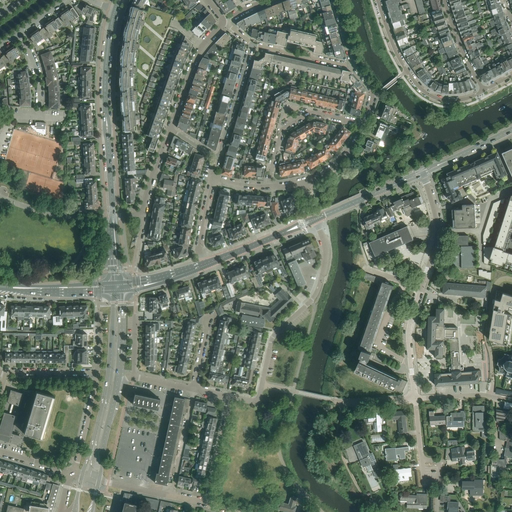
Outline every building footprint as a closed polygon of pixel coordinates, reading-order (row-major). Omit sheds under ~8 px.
[(214,0),(224,12),(225,13),(230,10),(225,2),(222,4),(218,0),(214,0)] [(235,6),(231,0),(224,0),(225,2),(230,10),(235,6)] [(295,22),(287,0),(286,0),(285,0),(285,1),(282,2),(284,11),(287,10),(291,22),(295,22)] [(297,7),(294,0),(287,0),(295,22),(298,21),(297,17),(295,13),(294,8),(297,7)] [(304,8),(300,0),(294,0),(297,7),(297,10),(301,9),(304,8)] [(330,5),(328,0),(327,0),(317,3),(318,8),(317,8),(318,9),(330,5)] [(403,7),(403,5),(400,6),(399,2),(402,1),(401,0),(386,0),(384,1),(385,1),(386,4),(385,4),(386,6),(387,9),(389,16),(391,20),(392,23),(391,23),(392,23),(403,20),(407,18),(405,13),(402,13),(401,10),(404,9),(403,7)] [(425,11),(421,0),(415,0),(420,16),(420,15),(426,14),(425,11)] [(284,11),(282,2),(276,4),(280,19),(283,18),(282,12),(284,11)] [(501,7),(500,2),(487,5),(488,10),(501,7)] [(201,10),(203,8),(200,3),(194,8),(195,8),(200,12),(201,11),(201,10)] [(463,9),(468,7),(467,4),(467,3),(452,8),(453,12),(463,9)] [(94,12),(92,11),(93,8),(86,5),(85,8),(83,7),(84,6),(78,4),(74,7),(79,15),(81,11),(86,13),(85,15),(89,17),(86,24),(86,25),(92,25),(94,12)] [(280,19),(276,4),(270,7),(272,11),(270,12),(272,16),(273,16),(274,16),(277,15),(278,20),(280,19)] [(140,20),(143,11),(131,7),(128,17),(127,17),(126,19),(143,23),(144,21),(140,20)] [(215,21),(205,7),(204,7),(203,8),(201,10),(201,11),(202,11),(207,16),(204,18),(211,25),(215,22),(215,21)] [(272,11),(270,7),(264,9),(267,21),(270,20),(269,18),(272,17),(272,16),(270,12),(272,11)] [(503,12),(502,9),(501,7),(488,10),(486,11),(487,13),(493,12),(493,15),(503,12)] [(79,17),(72,8),(69,10),(67,9),(64,11),(70,20),(73,18),(75,19),(79,17)] [(267,21),(264,9),(256,12),(261,22),(265,20),(266,24),(262,25),(263,27),(269,26),(268,23),(267,21)] [(444,15),(442,9),(434,12),(434,11),(432,12),(429,13),(431,19),(444,15)] [(333,17),(331,10),(323,13),(319,14),(321,21),(324,20),(333,17)] [(70,20),(64,11),(60,14),(61,16),(57,18),(63,27),(67,24),(66,23),(70,20)] [(261,22),(256,12),(249,16),(254,25),(261,22)] [(504,16),(503,12),(493,15),(494,17),(487,20),(487,22),(490,21),(504,16)] [(445,21),(444,15),(431,19),(433,25),(436,23),(437,24),(446,21),(445,21)] [(189,20),(186,18),(185,16),(180,20),(184,25),(189,20)] [(211,25),(204,18),(203,16),(198,21),(200,22),(207,29),(208,28),(211,25)] [(254,25),(249,16),(242,19),(243,20),(247,26),(250,25),(251,26),(251,25),(251,26),(254,25)] [(468,22),(467,21),(473,19),(472,16),(456,21),(458,26),(468,22)] [(506,22),(505,18),(504,16),(490,21),(492,27),(496,25),(506,22)] [(335,23),(333,17),(324,20),(324,22),(321,23),(322,27),(325,26),(335,23)] [(63,27),(57,18),(54,21),(52,19),(49,22),(55,31),(58,28),(60,30),(63,27)] [(143,25),(143,23),(126,19),(126,20),(127,21),(124,31),(137,34),(139,24),(142,25),(143,25)] [(469,26),(469,25),(476,22),(475,19),(468,22),(458,26),(459,30),(469,26)] [(247,26),(243,20),(242,20),(240,21),(236,23),(236,25),(243,31),(246,27),(247,26)] [(403,20),(392,23),(394,29),(403,26),(402,26),(405,25),(403,20)] [(448,27),(446,21),(437,24),(437,26),(432,28),(433,31),(433,32),(448,27)] [(51,33),(55,31),(49,22),(45,24),(46,26),(42,29),(49,38),(52,35),(51,33)] [(207,29),(200,22),(196,27),(203,34),(207,29)] [(494,29),(491,30),(492,32),(495,31),(508,26),(506,22),(496,25),(497,28),(494,29)] [(337,30),(335,23),(325,26),(327,33),(337,30)] [(84,27),(83,33),(94,34),(95,29),(95,26),(92,25),(86,25),(86,28),(84,27)] [(203,34),(196,27),(194,25),(192,26),(191,25),(188,29),(199,38),(203,34)] [(407,30),(405,25),(402,26),(403,26),(394,29),(396,34),(407,30)] [(469,26),(459,30),(461,34),(477,28),(479,27),(478,25),(470,28),(470,26),(469,26)] [(492,33),(491,33),(492,36),(496,34),(497,37),(500,35),(510,31),(509,28),(508,26),(495,31),(492,32),(492,33)] [(449,31),(449,30),(448,27),(433,32),(433,31),(426,34),(426,33),(424,35),(424,36),(426,39),(429,38),(428,38),(427,36),(434,33),(434,34),(436,33),(439,32),(440,34),(449,31)] [(258,31),(258,30),(252,28),(250,37),(251,37),(252,38),(253,38),(254,38),(256,39),(258,31)] [(267,42),(271,29),(268,28),(268,33),(264,32),(262,41),(267,42)] [(478,32),(477,28),(461,34),(462,38),(463,38),(478,32)] [(49,38),(42,29),(39,31),(38,29),(34,32),(40,41),(43,38),(45,40),(49,38)] [(274,44),(276,35),(272,34),(273,30),(271,29),(267,42),(274,44)] [(293,43),(296,30),(290,29),(289,34),(283,32),(280,45),(285,46),(286,41),(293,43)] [(464,42),(480,35),(479,34),(479,32),(484,31),(485,31),(484,29),(483,30),(478,32),(463,38),(464,42)] [(306,46),(309,33),(296,30),(293,43),(306,46)] [(409,35),(408,32),(409,32),(408,30),(407,30),(396,34),(398,40),(406,36),(409,35)] [(135,44),(137,34),(124,31),(122,42),(121,42),(121,44),(138,46),(139,44),(135,44)] [(280,45),(283,32),(277,31),(276,35),(274,44),(280,45)] [(337,31),(325,35),(326,37),(325,37),(326,41),(339,37),(337,31)] [(438,40),(451,35),(449,31),(440,34),(440,36),(435,38),(436,41),(438,40)] [(511,35),(511,32),(510,31),(500,35),(502,38),(497,40),(498,42),(511,35)] [(40,41),(34,32),(30,35),(31,37),(30,38),(31,39),(30,40),(36,49),(39,47),(36,44),(40,41)] [(227,35),(225,32),(221,36),(227,42),(231,38),(228,34),(227,35)] [(313,47),(314,40),(316,35),(309,33),(306,46),(313,47)] [(183,35),(180,44),(191,48),(192,48),(193,44),(183,35)] [(443,43),(452,39),(451,35),(438,40),(439,42),(442,41),(443,43)] [(475,42),(475,41),(481,38),(480,35),(464,42),(466,46),(475,42)] [(511,35),(498,42),(499,45),(504,42),(505,46),(511,42),(511,35)] [(223,46),(227,42),(221,36),(214,43),(223,46)] [(409,42),(406,37),(406,36),(398,40),(400,46),(409,42)] [(339,37),(326,41),(327,44),(328,44),(329,46),(341,43),(339,37)] [(454,44),(453,41),(452,39),(443,43),(439,45),(440,48),(438,49),(439,50),(454,44)] [(323,48),(321,42),(314,40),(313,47),(314,48),(313,52),(321,54),(323,48)] [(402,51),(411,47),(410,44),(415,42),(414,40),(409,42),(400,46),(402,51)] [(468,50),(483,44),(482,42),(480,43),(479,42),(476,43),(475,42),(466,46),(468,50)] [(242,51),(244,45),(237,43),(236,45),(232,44),(231,48),(232,48),(234,49),(235,49),(242,51)] [(342,49),(341,43),(329,46),(328,46),(329,49),(325,50),(326,53),(342,49)] [(138,48),(138,46),(121,44),(121,45),(122,45),(121,47),(120,56),(133,57),(135,48),(138,48)] [(190,52),(191,48),(180,44),(179,44),(177,49),(189,53),(188,53),(189,54),(190,52)] [(454,44),(439,50),(440,54),(442,53),(442,54),(447,52),(456,48),(454,44)] [(479,50),(478,50),(478,49),(484,46),(483,44),(468,50),(469,54),(479,50)] [(24,57),(18,48),(17,49),(16,48),(15,48),(13,46),(9,49),(15,58),(19,55),(22,59),(24,57)] [(405,57),(416,51),(413,46),(411,47),(402,51),(405,57)] [(218,50),(210,48),(206,53),(212,54),(216,56),(217,50),(218,50)] [(244,51),(242,51),(235,49),(234,49),(232,48),(230,54),(233,55),(233,54),(242,57),(244,51)] [(458,53),(456,48),(447,52),(447,54),(440,57),(441,59),(442,60),(458,53)] [(15,58),(9,49),(5,52),(6,54),(3,56),(9,65),(13,62),(12,61),(15,58)] [(187,59),(188,53),(189,53),(177,49),(175,54),(186,58),(186,59),(187,59)] [(345,58),(342,49),(326,53),(325,55),(344,59),(345,58)] [(471,59),(484,53),(483,50),(481,51),(480,49),(478,50),(479,50),(469,54),(471,59)] [(52,58),(50,52),(41,55),(42,58),(41,58),(42,61),(52,58)] [(269,63),(271,54),(262,52),(261,52),(261,53),(260,55),(260,56),(261,58),(259,59),(259,58),(258,58),(258,57),(256,57),(255,57),(254,57),(253,58),(252,68),(261,69),(262,66),(266,63),(267,62),(269,63)] [(417,58),(420,57),(419,57),(416,52),(406,58),(409,63),(417,58)] [(451,61),(460,57),(458,53),(442,60),(442,61),(449,58),(451,61)] [(91,61),(92,56),(81,54),(80,60),(82,60),(81,63),(83,64),(89,64),(89,61),(91,61)] [(184,64),(186,59),(186,58),(175,54),(174,54),(172,59),(184,64)] [(241,63),(242,57),(233,54),(233,55),(230,54),(229,59),(241,63)] [(275,64),(277,56),(271,54),(269,63),(270,63),(269,67),(271,67),(272,63),(275,64)] [(9,65),(3,56),(0,58),(0,67),(0,68),(4,66),(5,68),(9,65)] [(133,58),(133,57),(120,56),(120,63),(119,67),(118,69),(136,69),(136,67),(133,67),(133,58)] [(482,60),(487,58),(486,57),(484,58),(483,56),(481,58),(480,56),(472,60),(474,64),(482,60)] [(511,69),(506,59),(505,56),(499,60),(505,72),(511,69)] [(449,67),(462,61),(460,57),(451,61),(451,62),(445,65),(447,68),(449,67)] [(54,63),(52,58),(42,61),(44,66),(54,63)] [(417,58),(409,63),(412,68),(421,63),(417,58)] [(505,72),(499,60),(498,58),(495,59),(499,65),(496,67),(501,74),(505,72)] [(182,69),(184,64),(172,59),(170,65),(182,69)] [(241,63),(229,59),(227,65),(239,69),(241,63)] [(483,65),(489,63),(487,60),(483,62),(482,60),(474,64),(476,69),(483,65)] [(501,74),(496,67),(493,60),(491,62),(494,68),(491,69),(495,77),(501,74)] [(462,61),(449,67),(450,69),(451,71),(452,70),(464,65),(462,61)] [(423,68),(425,66),(423,64),(424,64),(423,62),(421,63),(412,68),(416,73),(423,68)] [(55,69),(54,63),(44,66),(45,71),(55,69)] [(491,69),(489,64),(486,66),(488,69),(488,68),(489,71),(486,72),(491,80),(495,77),(491,69)] [(180,75),(182,69),(170,65),(168,70),(180,75)] [(237,74),(239,69),(227,65),(226,68),(227,68),(226,72),(228,72),(228,71),(237,74)] [(454,75),(466,70),(464,65),(452,70),(451,71),(452,74),(454,74),(454,75)] [(419,77),(429,71),(425,66),(423,68),(416,73),(419,77)] [(204,76),(206,70),(198,67),(196,73),(204,76)] [(28,77),(27,70),(28,69),(23,71),(24,71),(24,72),(17,73),(16,73),(17,77),(18,79),(28,77)] [(136,72),(136,69),(118,69),(118,70),(119,71),(119,81),(132,81),(132,71),(136,72)] [(178,80),(180,75),(168,70),(167,76),(178,80)] [(343,70),(340,80),(344,81),(344,82),(347,83),(348,82),(349,76),(348,75),(352,72),(350,71),(348,71),(347,71),(343,70)] [(475,86),(470,78),(466,70),(463,72),(465,76),(464,76),(466,80),(470,90),(475,88),(475,86)] [(236,80),(237,74),(228,71),(228,72),(226,77),(236,80)] [(431,76),(432,75),(429,71),(419,77),(423,82),(431,76)] [(358,79),(354,75),(352,73),(352,72),(348,75),(349,76),(348,82),(350,85),(358,79)] [(491,80),(486,72),(483,74),(481,72),(479,73),(484,82),(486,82),(491,80)] [(202,81),(204,76),(196,73),(194,78),(202,81)] [(460,78),(461,78),(458,74),(457,75),(460,82),(458,83),(459,93),(465,92),(462,82),(460,78)] [(177,85),(178,80),(167,76),(165,81),(177,85)] [(431,76),(423,82),(428,87),(434,80),(435,80),(436,79),(436,78),(432,76),(431,76)] [(466,80),(464,76),(461,78),(460,78),(462,82),(465,92),(470,90),(466,80)] [(224,77),(223,82),(224,83),(234,86),(236,80),(226,77),(224,77)] [(202,81),(194,78),(192,83),(200,86),(202,87),(204,82),(202,81)] [(352,87),(359,81),(358,79),(350,85),(351,86),(352,87)] [(438,83),(435,80),(434,80),(428,87),(429,87),(434,91),(438,83)] [(132,82),(132,81),(119,81),(120,91),(120,92),(119,92),(119,94),(136,93),(136,91),(133,91),(132,82)] [(177,85),(165,81),(163,86),(175,91),(177,85)] [(359,81),(352,87),(355,92),(356,92),(362,86),(361,84),(359,81)] [(443,84),(443,82),(440,81),(439,83),(438,83),(434,91),(435,91),(441,93),(443,84)] [(449,84),(449,83),(444,82),(443,82),(443,84),(441,93),(449,94),(449,84)] [(201,89),(199,88),(200,86),(192,83),(190,88),(198,91),(200,92),(201,89)] [(232,91),(234,86),(224,83),(223,89),(232,91)] [(175,91),(163,86),(161,92),(173,96),(175,91)] [(296,89),(297,87),(291,86),(290,89),(288,97),(289,97),(289,98),(291,99),(291,98),(294,99),(296,89)] [(363,96),(364,90),(364,89),(364,88),(362,86),(356,92),(355,92),(354,93),(353,97),(362,99),(363,99),(363,96)] [(190,88),(188,94),(196,97),(198,91),(190,88)] [(290,89),(286,88),(279,92),(284,100),(286,98),(288,98),(288,97),(290,89)] [(231,97),(232,91),(223,89),(221,94),(231,97)] [(253,94),(254,92),(245,89),(244,90),(244,91),(245,92),(244,95),(256,98),(257,95),(253,94)] [(307,92),(307,90),(302,89),(301,90),(299,100),(300,101),(301,101),(302,101),(304,101),(307,92)] [(171,101),(173,96),(161,92),(159,97),(171,101)] [(284,100),(279,92),(274,95),(275,96),(265,94),(265,95),(264,98),(271,100),(270,100),(279,103),(280,103),(280,101),(281,101),(284,100)] [(137,95),(136,93),(119,94),(119,96),(120,96),(120,97),(121,106),(134,105),(133,95),(136,95),(137,95)] [(326,106),(328,97),(329,93),(327,93),(326,96),(323,95),(320,105),(321,105),(321,106),(323,106),(326,106)] [(196,97),(188,94),(188,95),(186,100),(194,103),(196,104),(198,99),(196,98),(196,97)] [(229,103),(231,97),(221,94),(219,100),(229,103)] [(255,100),(256,98),(244,95),(242,100),(251,103),(251,102),(252,99),(255,100)] [(169,107),(171,101),(159,97),(157,103),(169,107)] [(227,109),(229,103),(219,100),(218,106),(227,109)] [(250,106),(251,103),(242,100),(241,106),(250,108),(253,109),(254,106),(250,106)] [(360,107),(361,105),(351,102),(350,108),(351,108),(360,110),(359,110),(360,110),(360,109),(361,108),(360,107)] [(167,112),(169,107),(157,103),(155,108),(167,112)] [(383,104),(381,110),(392,114),(395,108),(392,107),(387,105),(386,105),(383,104)] [(134,116),(134,105),(121,106),(121,114),(121,117),(120,117),(120,119),(138,117),(138,115),(134,116)] [(227,109),(218,106),(215,105),(213,111),(216,112),(226,115),(227,109)] [(192,114),(194,109),(192,108),(184,106),(182,111),(190,114),(192,114)] [(248,114),(250,108),(241,106),(239,111),(248,114)] [(165,118),(167,112),(155,108),(153,113),(165,118)] [(392,114),(381,110),(379,115),(382,116),(391,120),(393,115),(392,114)] [(182,111),(180,116),(190,120),(192,114),(190,114),(182,111)] [(246,119),(248,114),(239,111),(237,117),(246,119)] [(224,120),(226,115),(216,112),(214,117),(224,120)] [(163,123),(165,118),(153,113),(152,119),(163,123)] [(180,116),(179,121),(186,124),(188,125),(190,120),(180,116)] [(135,120),(138,120),(138,117),(120,119),(121,120),(122,120),(122,124),(122,131),(135,130),(135,120)] [(222,125),(224,120),(214,117),(213,123),(222,125)] [(245,125),(246,119),(237,117),(236,122),(245,125)] [(162,128),(163,123),(152,119),(150,124),(162,128)] [(187,128),(189,129),(190,125),(188,125),(186,124),(179,121),(176,127),(185,133),(187,128)] [(45,137),(46,126),(46,123),(35,122),(35,125),(29,125),(31,125),(33,128),(35,130),(37,131),(40,133),(42,133),(45,134),(45,137)] [(243,130),(245,125),(236,122),(234,128),(243,130)] [(313,132),(316,122),(313,122),(312,123),(310,122),(310,123),(309,123),(308,123),(307,124),(305,125),(310,134),(313,132)] [(378,122),(375,128),(388,133),(390,130),(396,132),(398,128),(390,125),(390,127),(387,126),(387,125),(381,123),(378,122)] [(221,131),(222,125),(213,123),(211,128),(221,131)] [(327,131),(329,125),(324,124),(323,123),(322,123),(321,124),(319,133),(325,134),(325,131),(327,131)] [(160,134),(162,128),(150,124),(148,129),(160,134)] [(310,134),(305,125),(304,125),(303,126),(303,127),(301,128),(306,137),(310,134)] [(348,131),(344,128),(343,127),(341,126),(340,128),(341,129),(339,131),(346,137),(347,137),(348,136),(348,134),(350,132),(350,131),(349,130),(348,130),(348,131)] [(219,137),(221,131),(211,128),(210,134),(219,137)] [(241,136),(243,130),(234,128),(232,134),(241,136)] [(306,137),(301,128),(299,129),(298,129),(297,130),(296,131),(301,139),(306,137)] [(388,133),(375,128),(373,134),(375,136),(376,136),(375,136),(381,139),(381,140),(382,140),(381,142),(391,146),(392,144),(393,145),(395,141),(387,137),(388,134),(388,133)] [(158,139),(160,134),(148,129),(146,135),(152,137),(158,139)] [(133,140),(133,136),(133,134),(130,134),(130,131),(122,131),(123,137),(122,138),(122,140),(123,140),(133,140)] [(301,139),(296,131),(294,132),(293,132),(292,133),(292,134),(291,134),(290,136),(289,136),(288,138),(298,141),(301,139)] [(346,137),(339,131),(335,136),(343,142),(345,140),(346,137)] [(218,142),(219,137),(210,134),(208,140),(218,142)] [(240,139),(241,136),(232,134),(231,139),(242,142),(243,140),(240,139)] [(174,146),(178,138),(175,136),(173,136),(169,149),(171,150),(172,150),(174,146),(174,147),(174,146)] [(343,142),(335,136),(335,137),(332,140),(339,146),(341,144),(342,144),(343,142)] [(154,149),(158,139),(152,137),(148,148),(148,149),(153,151),(154,150),(154,149)] [(269,140),(260,138),(258,137),(256,142),(259,142),(259,143),(268,145),(269,143),(270,141),(269,140)] [(179,148),(182,141),(178,138),(174,146),(174,147),(178,149),(179,148)] [(218,142),(208,140),(202,138),(201,142),(214,151),(215,150),(218,142)] [(298,141),(288,138),(288,139),(287,141),(288,141),(287,144),(296,147),(298,141)] [(246,143),(242,142),(231,139),(229,145),(238,147),(239,144),(245,146),(246,143)] [(332,140),(330,139),(328,141),(329,142),(327,144),(326,145),(330,150),(332,148),(335,150),(337,149),(337,148),(338,148),(339,147),(339,146),(332,140)] [(367,146),(365,150),(374,153),(378,145),(379,145),(381,142),(375,139),(374,141),(369,139),(366,145),(367,146)] [(183,151),(187,144),(182,141),(179,148),(178,149),(179,149),(178,149),(181,151),(179,154),(181,155),(183,151)] [(189,154),(192,147),(187,144),(183,151),(181,155),(183,156),(185,153),(188,155),(189,154)] [(295,152),(296,147),(287,144),(286,145),(286,146),(286,147),(285,152),(293,154),(294,152),(295,152)] [(236,152),(238,147),(229,145),(228,150),(236,153),(236,152)] [(327,152),(330,150),(326,145),(325,146),(322,148),(323,149),(320,151),(325,159),(326,159),(328,158),(328,157),(330,156),(327,152)] [(511,145),(501,151),(502,153),(511,175),(511,194),(511,195),(510,199),(511,199),(511,145)] [(196,155),(198,150),(193,148),(190,154),(194,156),(193,160),(202,162),(204,157),(196,155)] [(238,155),(239,154),(239,153),(236,152),(236,153),(228,150),(226,156),(235,158),(236,154),(238,155)] [(325,159),(320,151),(315,154),(321,163),(323,161),(325,159)] [(507,174),(497,152),(448,174),(449,176),(451,181),(454,180),(455,181),(461,179),(463,185),(464,185),(465,187),(472,184),(471,182),(494,172),(497,177),(499,176),(500,177),(507,174)] [(181,161),(174,157),(168,153),(167,157),(168,157),(167,159),(165,162),(171,165),(170,167),(170,168),(172,168),(173,168),(174,165),(177,167),(178,164),(180,164),(181,161)] [(321,163),(315,154),(310,157),(315,165),(317,164),(318,164),(321,163)] [(233,164),(235,158),(226,156),(224,161),(233,164)] [(315,165),(310,157),(308,158),(307,157),(305,159),(303,160),(306,166),(308,164),(310,168),(312,167),(313,167),(314,167),(315,166),(315,165)] [(302,159),(295,161),(296,163),(298,172),(299,173),(300,173),(301,172),(302,172),(302,171),(303,171),(302,166),(306,166),(303,160),(302,159)] [(200,168),(202,162),(193,160),(191,166),(200,168)] [(263,171),(264,168),(264,167),(258,166),(258,164),(263,166),(264,163),(257,160),(256,166),(256,177),(257,177),(261,178),(261,177),(262,177),(263,171)] [(285,160),(284,160),(284,163),(285,165),(287,175),(289,174),(290,175),(292,174),(290,164),(290,162),(285,162),(285,160)] [(236,167),(236,165),(233,164),(224,161),(223,167),(231,170),(232,166),(236,167)] [(135,170),(135,166),(135,164),(134,164),(124,164),(125,168),(124,168),(124,170),(125,170),(125,171),(127,171),(128,174),(136,174),(146,173),(147,170),(136,171),(136,170),(135,170)] [(199,175),(200,168),(191,166),(190,169),(188,169),(186,176),(189,176),(198,179),(198,178),(197,178),(198,175),(199,175)] [(250,176),(250,166),(244,166),(243,166),(240,175),(247,176),(249,177),(250,176)] [(231,170),(223,167),(222,167),(221,170),(222,171),(221,174),(233,178),(234,175),(232,174),(233,170),(231,170)] [(175,197),(178,175),(174,174),(173,180),(168,180),(169,176),(162,174),(159,180),(164,182),(163,188),(168,189),(167,195),(175,197)] [(456,188),(463,185),(461,179),(455,181),(454,180),(451,181),(449,176),(446,178),(442,180),(448,193),(446,193),(446,194),(446,195),(447,198),(448,198),(448,199),(450,199),(452,203),(463,198),(460,192),(458,192),(456,188)] [(189,177),(188,183),(190,184),(200,187),(201,183),(201,181),(197,180),(192,178),(189,177)] [(96,185),(96,183),(95,182),(93,182),(92,179),(76,180),(77,183),(86,182),(86,188),(96,188),(96,186),(96,185)] [(200,187),(190,184),(188,183),(187,186),(190,187),(189,190),(199,193),(200,189),(200,187)] [(134,199),(134,194),(139,193),(140,190),(126,191),(127,203),(129,203),(129,204),(132,204),(132,203),(133,203),(133,199),(134,199)] [(198,195),(199,193),(189,190),(186,190),(184,195),(187,196),(197,198),(198,199),(199,195),(198,195)] [(219,196),(229,199),(230,196),(228,196),(229,193),(223,191),(223,190),(220,190),(220,191),(219,191),(219,193),(219,194),(219,196)] [(404,198),(402,198),(404,204),(396,207),(397,210),(403,207),(404,209),(403,210),(405,215),(407,214),(408,217),(415,213),(413,208),(422,204),(421,203),(423,202),(421,197),(419,197),(419,196),(417,197),(415,191),(404,196),(404,198)] [(466,192),(469,196),(474,202),(476,200),(468,191),(466,192)] [(155,200),(154,202),(165,204),(165,202),(164,201),(165,198),(156,196),(155,196),(154,200),(155,200)] [(197,200),(197,198),(187,196),(186,202),(197,204),(197,200)] [(289,198),(281,201),(284,208),(296,204),(294,201),(293,201),(292,197),(291,196),(289,197),(288,197),(289,198)] [(404,204),(402,198),(393,202),(395,205),(390,207),(391,209),(392,212),(397,210),(396,207),(404,204)] [(97,208),(97,204),(98,204),(97,200),(87,200),(85,201),(86,209),(97,208)] [(196,208),(197,204),(186,202),(183,201),(182,207),(185,208),(195,210),(195,208),(196,208)] [(297,206),(296,204),(284,208),(287,216),(294,212),(295,213),(296,214),(297,213),(298,212),(297,211),(298,211),(296,207),(297,206)] [(476,227),(475,204),(462,205),(462,209),(452,210),(453,228),(476,227)] [(388,217),(386,211),(385,212),(383,208),(380,209),(377,210),(377,211),(376,211),(377,212),(380,220),(381,221),(382,221),(384,220),(384,219),(388,217)] [(380,220),(377,212),(376,212),(377,213),(369,216),(371,220),(372,219),(373,223),(380,220)] [(265,214),(259,216),(263,226),(269,223),(270,222),(269,219),(268,219),(265,214)] [(371,220),(369,216),(369,215),(365,217),(366,217),(362,219),(363,219),(364,218),(366,221),(363,222),(364,224),(363,224),(364,227),(365,226),(367,229),(368,229),(369,229),(372,228),(370,225),(373,223),(372,219),(371,220)] [(263,226),(259,216),(251,220),(254,226),(253,226),(253,227),(253,229),(254,229),(255,229),(259,227),(260,228),(262,227),(262,226),(263,226)] [(212,225),(212,228),(218,228),(218,225),(221,226),(222,222),(223,223),(223,224),(226,224),(227,221),(224,221),(214,218),(213,221),(212,221),(212,223),(213,223),(212,225)] [(244,230),(242,224),(235,227),(239,236),(240,237),(242,236),(242,235),(246,233),(247,232),(246,230),(245,230),(244,230)] [(500,230),(511,234),(511,229),(511,228),(501,225),(500,230)] [(413,240),(407,226),(369,242),(375,256),(413,240)] [(239,236),(235,227),(227,230),(230,235),(229,236),(230,239),(231,239),(232,239),(239,236)] [(498,236),(509,239),(511,234),(500,230),(498,236)] [(221,235),(210,239),(212,243),(214,246),(214,247),(218,246),(217,245),(224,242),(221,235)] [(454,236),(454,245),(468,245),(468,235),(454,236)] [(497,241),(507,244),(509,239),(498,236),(497,241)] [(315,256),(311,249),(313,248),(309,239),(283,250),(286,257),(285,257),(287,262),(298,287),(306,283),(303,278),(295,259),(303,256),(305,260),(315,256)] [(495,246),(506,249),(507,244),(497,241),(495,246)] [(167,260),(165,251),(169,250),(167,245),(166,246),(165,242),(162,242),(163,246),(164,249),(161,250),(162,252),(159,252),(161,263),(165,262),(165,261),(167,260)] [(187,250),(188,246),(182,245),(182,246),(174,248),(174,249),(173,249),(175,258),(178,258),(182,258),(182,256),(185,256),(185,255),(187,254),(186,250),(187,250)] [(468,246),(468,245),(454,245),(454,255),(451,255),(451,268),(461,267),(461,268),(475,268),(475,267),(474,267),(474,246),(468,246)] [(506,263),(509,253),(505,251),(506,249),(495,246),(494,247),(493,247),(492,251),(491,254),(490,258),(491,259),(491,262),(503,266),(504,263),(506,263)] [(161,263),(159,252),(152,254),(155,265),(161,263)] [(279,266),(275,256),(274,254),(273,253),(272,253),(271,253),(270,254),(270,255),(267,257),(272,269),(276,267),(278,270),(280,269),(283,277),(289,275),(286,269),(284,270),(283,265),(279,266)] [(155,265),(152,254),(145,256),(146,261),(145,261),(146,261),(144,262),(145,266),(148,265),(148,266),(155,265)] [(272,269),(267,257),(264,258),(263,258),(261,259),(266,271),(272,269)] [(255,261),(254,262),(255,264),(254,264),(258,274),(257,274),(258,276),(260,282),(261,282),(263,281),(261,277),(263,276),(263,275),(266,273),(266,271),(261,259),(257,261),(257,260),(255,261)] [(249,276),(246,268),(245,266),(244,265),(242,266),(243,267),(239,268),(243,278),(249,276)] [(243,278),(239,268),(238,267),(235,268),(235,269),(235,270),(233,271),(237,281),(239,280),(243,278)] [(227,272),(227,273),(227,275),(230,283),(231,283),(231,284),(234,283),(237,282),(237,281),(233,271),(229,272),(229,271),(227,272)] [(214,278),(211,279),(215,289),(218,288),(219,290),(223,289),(222,287),(221,287),(220,283),(219,279),(218,279),(217,276),(216,276),(215,276),(214,276),(214,277),(214,278)] [(259,287),(255,277),(251,278),(252,282),(253,282),(256,288),(257,288),(259,287)] [(215,289),(211,279),(210,279),(209,279),(208,279),(208,280),(205,281),(208,291),(209,291),(211,290),(211,291),(215,289)] [(208,291),(205,281),(204,281),(203,281),(203,280),(202,280),(201,281),(201,282),(198,283),(199,285),(198,285),(203,298),(206,297),(205,295),(209,293),(209,291),(208,291)] [(486,290),(490,290),(491,282),(487,281),(486,286),(444,283),(443,294),(486,297),(486,290)] [(366,328),(359,349),(362,350),(359,357),(361,358),(368,360),(369,360),(372,353),(375,354),(375,353),(377,349),(372,347),(385,311),(392,289),(393,289),(394,285),(383,282),(381,285),(380,285),(372,308),(366,328)] [(189,286),(182,288),(185,297),(186,301),(192,299),(192,297),(189,286)] [(185,297),(182,288),(175,290),(178,299),(185,297)] [(275,317),(293,299),(289,294),(288,295),(282,288),(275,295),(279,300),(270,308),(244,303),(237,302),(236,311),(242,313),(243,312),(258,315),(259,314),(261,314),(260,318),(242,315),(240,323),(262,328),(262,327),(262,326),(264,327),(265,322),(264,322),(264,319),(261,319),(262,314),(264,315),(263,315),(269,322),(275,317)] [(490,332),(489,339),(493,341),(493,343),(497,344),(498,342),(504,344),(511,346),(511,295),(503,293),(496,291),(495,299),(493,299),(492,304),(494,304),(493,309),(491,327),(490,326),(490,332)] [(168,302),(166,294),(163,295),(162,295),(160,295),(159,296),(159,298),(158,299),(159,303),(161,309),(169,306),(168,302)] [(156,304),(159,303),(158,299),(156,299),(156,298),(149,298),(149,313),(156,313),(156,304)] [(201,308),(199,302),(198,300),(195,302),(199,315),(199,316),(203,315),(201,308)] [(87,305),(79,306),(80,316),(80,319),(83,319),(83,318),(87,318),(87,315),(88,315),(88,310),(87,310),(87,309),(87,307),(87,306),(87,305)] [(66,316),(66,306),(65,306),(63,306),(62,307),(59,307),(59,316),(55,316),(55,317),(56,322),(60,322),(60,319),(62,318),(62,316),(66,316)] [(460,367),(460,356),(458,327),(448,327),(448,326),(446,326),(446,327),(445,327),(445,325),(444,325),(444,309),(437,309),(436,316),(429,316),(428,328),(427,349),(435,349),(435,357),(436,357),(436,359),(441,359),(441,357),(443,357),(443,341),(444,341),(444,339),(446,339),(445,340),(448,340),(448,339),(450,339),(452,368),(460,367)] [(227,328),(229,321),(230,322),(231,318),(223,316),(223,320),(221,320),(220,320),(220,321),(219,322),(220,323),(219,326),(227,328)] [(195,329),(196,324),(201,325),(202,322),(194,321),(195,319),(191,318),(190,319),(190,322),(188,321),(186,328),(195,329)] [(260,338),(261,332),(260,332),(261,329),(248,326),(247,329),(252,330),(251,336),(260,338)] [(87,334),(78,333),(75,333),(75,341),(73,341),(73,345),(77,346),(86,346),(87,334)] [(181,344),(179,349),(182,350),(190,352),(191,346),(183,344),(181,344)] [(64,354),(59,353),(59,362),(65,362),(65,360),(67,360),(68,360),(68,362),(68,346),(64,346),(64,354)] [(86,363),(86,346),(77,346),(77,363),(86,363)] [(11,353),(11,350),(11,348),(6,348),(2,348),(2,361),(5,361),(5,362),(11,362),(11,353)] [(190,352),(182,350),(179,349),(178,355),(189,357),(190,352)] [(255,361),(256,355),(249,353),(246,352),(245,358),(247,359),(255,361)] [(499,359),(498,364),(499,365),(500,369),(499,372),(503,373),(504,373),(506,375),(506,376),(509,377),(510,377),(511,377),(511,354),(510,355),(509,355),(505,353),(504,356),(501,359),(499,359)] [(189,357),(178,355),(176,360),(180,361),(188,363),(189,357)] [(253,369),(255,361),(247,359),(245,358),(243,367),(244,367),(247,368),(253,369)] [(399,385),(401,382),(402,379),(400,378),(399,378),(367,363),(368,360),(361,358),(354,372),(394,390),(394,389),(397,391),(398,388),(399,385)] [(154,366),(154,360),(145,360),(145,366),(147,366),(149,366),(149,371),(153,371),(154,366)] [(210,372),(208,379),(210,379),(210,380),(212,381),(213,380),(216,381),(219,367),(211,365),(211,368),(210,372)] [(228,382),(229,376),(221,374),(223,367),(222,367),(219,366),(219,367),(216,381),(220,382),(219,382),(222,383),(222,382),(224,382),(224,381),(228,382)] [(230,376),(229,382),(232,383),(232,384),(233,384),(233,385),(236,386),(236,385),(240,386),(241,381),(240,381),(242,374),(244,367),(243,367),(240,366),(238,375),(234,374),(234,377),(230,376)] [(481,376),(481,370),(472,371),(463,371),(463,369),(464,369),(463,367),(463,366),(463,367),(460,367),(452,368),(450,368),(449,367),(449,368),(449,370),(450,373),(439,373),(435,374),(436,379),(435,379),(436,386),(437,386),(479,383),(479,376),(481,376)] [(248,388),(249,381),(251,381),(253,369),(247,368),(247,371),(247,372),(246,377),(243,376),(243,374),(242,374),(240,381),(241,381),(240,386),(248,388)] [(17,391),(2,440),(9,442),(20,446),(23,437),(24,433),(28,434),(42,438),(48,417),(54,396),(41,392),(36,391),(35,396),(34,397),(23,393),(22,393),(17,391)] [(157,409),(160,399),(134,394),(132,404),(157,409)] [(174,467),(185,412),(187,413),(190,399),(186,399),(186,400),(178,398),(178,397),(174,396),(158,473),(156,473),(154,482),(167,485),(169,476),(172,476),(172,473),(174,474),(176,468),(174,467)] [(484,406),(472,406),(473,417),(475,417),(476,431),(482,431),(482,433),(482,438),(485,438),(484,418),(485,418),(485,416),(483,416),(483,412),(484,412),(484,406)] [(508,412),(496,409),(497,422),(499,422),(499,421),(504,421),(504,418),(505,418),(506,415),(507,415),(508,412)] [(405,411),(391,413),(392,419),(398,419),(400,432),(398,432),(399,437),(407,436),(406,431),(407,431),(405,418),(405,411)] [(434,411),(429,412),(429,416),(430,423),(434,423),(434,425),(446,424),(445,416),(434,416),(434,411)] [(447,417),(447,426),(448,426),(462,425),(462,426),(464,426),(464,422),(463,422),(463,421),(466,420),(466,411),(461,412),(461,413),(451,413),(451,415),(451,416),(451,417),(447,417)] [(381,424),(381,413),(376,413),(376,414),(368,415),(369,422),(373,422),(374,432),(381,431),(381,424)] [(207,422),(207,423),(215,425),(217,418),(214,418),(215,416),(211,415),(211,417),(208,417),(207,422)] [(214,430),(215,425),(207,423),(207,422),(204,422),(203,428),(206,428),(206,429),(214,430)] [(510,434),(499,432),(499,440),(507,441),(509,441),(510,434)] [(212,442),(213,436),(204,434),(203,434),(201,440),(203,440),(212,442)] [(363,442),(354,446),(357,452),(359,451),(363,460),(360,461),(363,467),(366,466),(368,472),(372,470),(376,478),(382,475),(372,453),(369,454),(363,442)] [(409,450),(408,447),(396,448),(396,447),(385,448),(386,461),(397,460),(397,455),(400,454),(400,459),(405,459),(404,451),(409,450)] [(452,455),(451,455),(452,461),(460,460),(461,464),(465,463),(464,460),(475,458),(474,450),(466,452),(465,447),(459,448),(451,449),(452,455)] [(498,456),(492,456),(492,466),(499,467),(499,471),(502,471),(505,471),(505,467),(505,459),(498,459),(498,456)] [(208,459),(197,457),(196,463),(207,465),(208,459)] [(10,473),(13,465),(7,463),(5,472),(10,473)] [(16,475),(19,466),(13,465),(10,473),(16,475)] [(21,480),(24,468),(19,466),(16,475),(15,478),(21,480)] [(27,482),(30,470),(24,468),(21,480),(27,482)] [(412,477),(411,468),(393,470),(395,481),(397,480),(397,482),(399,482),(399,481),(409,480),(409,479),(409,477),(412,477)] [(197,469),(196,475),(198,476),(198,478),(201,478),(201,477),(204,477),(205,471),(197,469)] [(32,483),(36,471),(30,470),(27,482),(32,483)] [(39,482),(41,473),(36,471),(32,483),(38,485),(39,482)] [(47,475),(41,473),(39,482),(46,484),(47,482),(45,482),(47,475)] [(185,477),(183,485),(189,487),(190,483),(191,484),(191,480),(190,480),(191,478),(185,477)] [(475,480),(475,482),(463,482),(462,494),(463,494),(463,489),(471,489),(471,495),(483,495),(483,480),(475,480)] [(51,511),(59,487),(60,486),(53,483),(53,484),(51,490),(47,504),(44,503),(31,501),(31,503),(26,502),(26,505),(24,505),(23,508),(24,508),(23,510),(29,510),(29,511),(30,510),(40,511),(51,511)] [(134,504),(136,495),(124,493),(122,502),(124,502),(134,504)] [(400,495),(400,501),(407,501),(407,508),(418,508),(418,509),(427,509),(427,494),(417,494),(417,496),(400,495)] [(293,506),(295,499),(290,497),(289,504),(279,502),(277,508),(289,511),(293,511),(295,506),(293,506)] [(126,511),(134,511),(136,505),(134,504),(124,502),(122,511),(126,511)] [(448,502),(447,510),(449,510),(448,511),(462,511),(461,510),(461,509),(458,509),(459,503),(448,502)]
